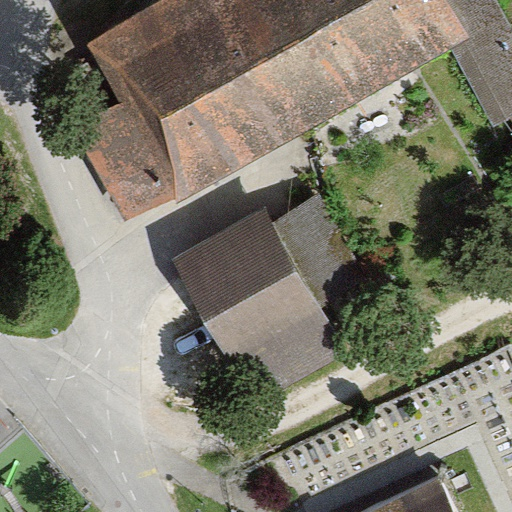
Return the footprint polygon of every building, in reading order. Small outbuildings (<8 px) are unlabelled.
[(447,0),(90,0),(71,11),(107,77),(78,93),(130,190),(440,24),(456,16),(447,0)] [(447,0),(456,16),(440,24),(488,113),(511,100),(511,30),(495,0),(447,0)] [(311,179),(265,204),(315,296),(362,271),(311,179)] [(265,204),(256,188),(160,241),(246,395),(341,343),(315,296),(265,204)] [(457,511),(430,458),(345,501),(324,511),(457,511)]
